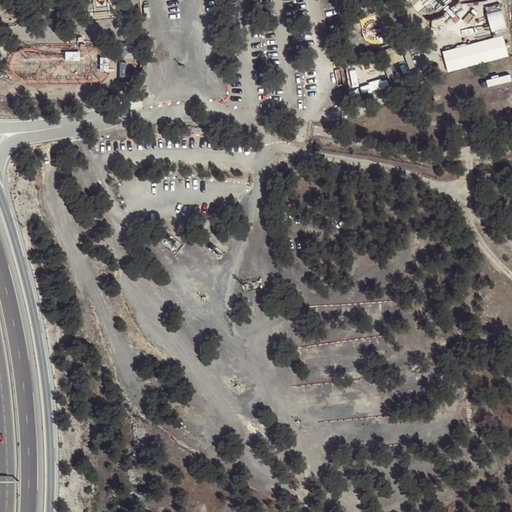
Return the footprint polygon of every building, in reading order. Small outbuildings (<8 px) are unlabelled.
[(489,12),(496,31),(511,25),(504,7),(489,12)] [(445,50),(450,70),(511,55),(506,35),(445,50)] [(140,45),(119,45),(119,59),(140,59),(140,45)] [(79,50),(65,50),(65,55),(65,60),(79,60),(79,55),(79,50)] [(104,56),(100,56),(100,70),(104,70),(108,70),(108,56),(104,56)]
